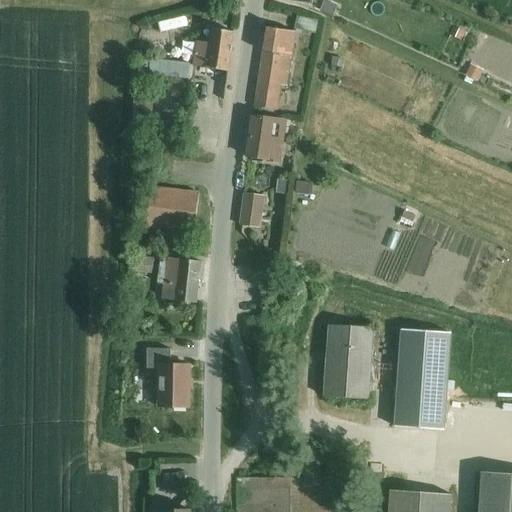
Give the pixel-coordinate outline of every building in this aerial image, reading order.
[(296,18),(293,29),(314,33),(316,23),(296,18)] [(457,27),(453,35),(462,40),(466,31),(457,27)] [(266,29),(253,108),(276,111),(277,111),(280,87),(286,88),(291,57),(295,33),(277,30),(277,28),(275,28),(274,30),(266,29)] [(227,71),(233,33),(212,29),(209,44),(195,41),(191,66),(227,71)] [(188,63),(160,60),(149,59),(148,74),(186,78),(188,63)] [(471,65),(466,76),(478,82),(484,71),(471,65)] [(150,137),(153,91),(134,90),(131,136),(150,137)] [(252,117),(245,157),(248,158),(251,158),(257,159),(257,160),(263,161),(264,160),(272,161),(272,162),(279,163),(282,145),(285,122),(274,121),(252,117)] [(277,180),(276,193),(288,195),(289,181),(277,180)] [(296,182),(295,194),(311,196),(312,183),(296,182)] [(193,233),(198,193),(146,187),(141,227),(193,233)] [(265,196),(247,193),(243,193),(239,226),(260,228),(265,196)] [(152,274),(153,258),(133,256),(131,272),(152,274)] [(196,304),(200,262),(167,259),(163,259),(162,263),(159,262),(156,284),(163,284),(161,300),(196,304)] [(368,400),(373,329),(329,326),(324,397),(368,400)] [(444,431),(450,334),(402,331),(395,427),(444,431)] [(189,408),(190,366),(170,365),(170,349),(146,349),(146,369),(158,369),(158,407),(189,408)] [(325,476),(236,478),(236,511),(340,511),(340,466),(325,466),(325,476)] [(511,511),(511,478),(481,477),(478,511),(511,511)] [(390,489),(388,511),(449,511),(451,493),(390,489)]
